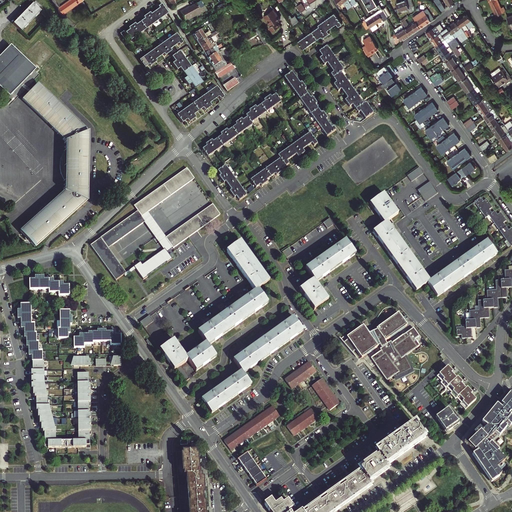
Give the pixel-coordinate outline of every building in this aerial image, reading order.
[(70,0),(67,2),(71,8),(82,0),(81,0),(70,0)] [(410,0),(403,0),(396,2),(399,11),(413,6),(410,0)] [(511,0),(489,0),(496,15),(502,13),(496,0),(511,0)] [(35,1),(33,4),(38,9),(41,7),(35,1)] [(375,1),(367,6),(372,14),(373,13),(380,9),(380,10),(382,9),(379,4),(377,5),(375,1)] [(60,8),(64,14),(71,8),(67,2),(60,8)] [(188,6),(179,12),(185,22),(195,16),(196,16),(201,13),(195,3),(191,6),(191,7),(189,8),(188,6)] [(13,24),(21,32),(40,11),(38,9),(33,4),(32,4),(13,24)] [(155,12),(160,19),(167,14),(161,5),(157,7),(159,9),(155,12)] [(268,28),(271,32),(279,27),(276,23),(279,21),(269,6),(261,11),(265,15),(262,17),(269,27),(268,28)] [(427,8),(414,17),(416,20),(421,28),(434,19),(427,8)] [(387,18),(385,14),(382,9),(380,10),(377,11),(378,13),(366,22),(370,27),(372,30),(379,26),(377,23),(383,19),(384,20),(387,18)] [(160,19),(155,12),(150,15),(149,13),(146,15),(153,25),(160,19)] [(342,24),(335,13),(326,18),(333,28),(338,25),(339,26),(342,24)] [(467,13),(457,20),(468,36),(471,34),(468,29),(475,25),(467,13)] [(153,25),(146,15),(143,17),(144,19),(140,22),(145,30),(153,25)] [(293,15),(290,17),(295,25),(300,21),(297,16),(295,18),(293,15)] [(333,28),(326,18),(318,24),(320,26),(326,35),(330,32),(329,31),(333,28)] [(409,25),(405,19),(402,21),(405,27),(410,34),(421,28),(416,20),(409,25)] [(401,26),(395,30),(396,33),(405,27),(402,21),(399,23),(401,26)] [(145,30),(140,22),(135,25),(134,23),(131,26),(138,35),(145,30)] [(125,33),(127,37),(130,40),(138,35),(131,26),(127,28),(129,30),(125,33)] [(323,37),(326,35),(320,26),(312,31),(317,39),(322,36),(323,37)] [(427,33),(431,40),(441,33),(436,26),(427,33)] [(268,41),(259,27),(254,30),(263,44),(268,41)] [(401,41),(410,34),(405,27),(396,33),(401,41)] [(207,40),(205,37),(201,30),(193,34),(200,47),(205,44),(203,42),(207,40)] [(312,31),(305,36),(310,44),(317,39),(312,31)] [(431,40),(436,46),(442,42),(446,39),(441,33),(431,40)] [(176,34),(169,39),(174,47),(178,44),(179,45),(182,43),(176,34)] [(367,45),(364,46),(370,56),(373,54),(372,52),(379,48),(371,35),(364,39),(367,45)] [(310,44),(305,36),(298,41),(303,49),(310,44)] [(169,49),(174,47),(169,39),(161,44),(168,53),(171,51),(169,49)] [(204,52),(215,45),(213,43),(210,45),(207,40),(203,42),(205,44),(200,47),(204,52)] [(415,40),(408,45),(412,52),(420,47),(415,40)] [(452,55),(447,48),(442,42),(436,46),(445,60),(452,55)] [(154,50),(159,57),(163,54),(164,56),(168,53),(161,44),(154,50)] [(0,55),(0,89),(8,97),(35,70),(10,45),(0,55)] [(221,48),(220,47),(217,48),(216,47),(215,45),(204,52),(207,58),(215,54),(214,52),(221,48)] [(333,55),(327,46),(319,52),(322,57),(319,59),(322,62),(333,55)] [(154,50),(146,55),(153,64),(156,62),(155,60),(159,57),(154,50)] [(179,51),(171,57),(174,62),(172,64),(174,67),(185,59),(179,51)] [(227,66),(218,52),(215,54),(207,58),(216,72),(227,66)] [(456,61),(459,59),(455,53),(452,55),(445,60),(452,69),(458,65),(456,61)] [(146,55),(139,60),(144,68),(148,65),(149,67),(153,64),(146,55)] [(333,55),(322,62),(324,66),(327,64),(330,68),(338,62),(333,55)] [(183,73),(191,67),(185,59),(174,67),(176,70),(179,69),(183,73)] [(216,72),(214,73),(218,79),(236,68),(233,62),(227,66),(216,72)] [(344,71),(338,62),(330,68),(333,73),(331,75),(333,78),(341,73),(344,71)] [(466,77),(459,66),(458,65),(452,69),(460,81),(466,77)] [(191,67),(183,73),(186,77),(183,79),(186,83),(196,75),(191,67)] [(511,77),(507,72),(504,74),(502,70),(493,76),(499,86),(508,80),(509,81),(511,78),(511,77)] [(32,82),(39,75),(37,72),(29,79),(32,82)] [(292,72),(284,78),(289,85),(297,80),(292,72)] [(383,75),(379,78),(384,84),(385,83),(387,86),(393,81),(391,78),(392,78),(387,72),(385,73),(384,73),(383,73),(383,74),(382,74),(383,74),(383,75)] [(437,72),(430,77),(433,82),(440,77),(437,72)] [(333,85),(336,88),(347,81),(341,73),(333,78),(336,83),(333,85)] [(478,86),(470,74),(466,77),(474,88),(478,86)] [(202,83),(196,75),(186,83),(188,86),(191,84),(194,89),(202,84),(202,83)] [(441,76),(434,81),(437,85),(444,80),(441,76)] [(474,88),(466,77),(460,81),(467,93),(474,88)] [(234,78),(222,85),(226,92),(235,86),(238,83),(234,78)] [(297,80),(289,85),(294,93),(304,86),(302,83),(300,84),(297,80)] [(347,81),(336,88),(338,92),(341,89),(344,94),(352,88),(347,81)] [(393,81),(387,86),(389,89),(388,90),(392,96),(396,93),(397,94),(398,94),(398,93),(399,93),(399,92),(398,92),(401,90),(396,84),(395,84),(393,81)] [(45,208),(23,228),(19,232),(33,247),(59,224),(58,223),(65,218),(69,214),(72,210),(74,208),(74,207),(75,206),(76,207),(78,207),(80,206),(82,205),(84,203),(85,201),(86,198),(86,196),(85,194),(85,192),(84,192),(84,191),(84,190),(84,188),(86,186),(84,183),(85,150),(87,148),(85,146),(85,144),(85,142),(86,141),(86,139),(87,137),(87,135),(86,133),(85,130),(84,129),(83,127),(81,126),(79,126),(77,126),(76,125),(76,124),(74,121),(71,118),(68,115),(65,112),(63,110),(61,108),(62,107),(37,83),(22,99),(47,123),(48,122),(50,125),(52,128),(54,130),(57,133),(59,135),(63,138),(62,139),(64,141),(64,143),(66,143),(66,145),(64,147),(65,149),(65,151),(65,181),(65,183),(63,185),(65,187),(65,188),(63,188),(63,191),(61,193),(62,194),(58,197),(55,200),(51,203),(48,206),(46,209),(45,208)] [(304,86),(294,93),(300,100),(308,94),(305,90),(306,89),(304,86)] [(474,88),(467,93),(475,104),(482,100),(477,92),(481,90),(478,86),(474,88)] [(208,92),(214,100),(218,97),(220,100),(223,97),(216,87),(208,92)] [(352,88),(344,94),(348,99),(345,101),(347,104),(358,96),(352,88)] [(404,99),(407,104),(423,92),(420,88),(404,99)] [(208,92),(200,98),(208,109),(211,106),(209,103),(214,100),(208,92)] [(407,104),(410,108),(426,96),(423,92),(407,104)] [(274,107),(281,102),(276,94),(272,97),(270,95),(267,98),(274,107)] [(308,94),(300,100),(305,107),(315,101),(312,97),(311,99),(308,94)] [(358,96),(347,104),(349,107),(352,105),(356,110),(363,104),(358,96)] [(475,104),(483,116),(493,109),(494,109),(486,97),(482,100),(475,104)] [(200,98),(192,104),(198,111),(202,108),(204,111),(208,109),(200,98)] [(274,107),(267,98),(264,100),(265,102),(261,105),(266,113),(274,107)] [(457,100),(451,104),(454,108),(460,104),(457,100)] [(315,105),(317,104),(315,101),(305,107),(310,114),(318,109),(315,105)] [(374,114),(366,102),(363,104),(356,110),(358,113),(360,112),(366,119),(374,114)] [(415,114),(418,119),(434,107),(431,103),(415,114)] [(192,104),(184,110),(192,120),(195,118),(193,115),(198,111),(192,104)] [(266,113),(261,105),(257,108),(255,106),(252,109),(259,118),(266,113)] [(418,119),(421,123),(437,111),(434,107),(418,119)] [(259,118),(252,109),(249,111),(250,113),(246,116),(247,118),(251,124),(259,118)] [(310,114),(316,122),(325,115),(323,112),(321,113),(318,109),(310,114)] [(493,109),(483,116),(491,127),(498,123),(493,116),(496,114),(493,109)] [(184,110),(176,115),(182,123),(187,120),(189,123),(192,120),(184,110)] [(325,115),(316,122),(321,130),(329,124),(326,120),(328,119),(325,115)] [(251,124),(247,118),(243,120),(242,119),(238,121),(245,131),(253,125),(251,124)] [(426,129),(429,134),(445,122),(442,118),(426,129)] [(472,118),(464,123),(467,127),(475,122),(472,118)] [(245,131),(238,121),(235,123),(237,125),(232,128),(238,136),(245,131)] [(429,134),(432,138),(448,126),(445,122),(429,134)] [(467,127),(470,131),(478,126),(475,122),(467,127)] [(498,123),(491,127),(499,139),(510,132),(508,130),(505,125),(501,128),(498,123)] [(329,124),(321,130),(327,137),(336,130),(334,127),(332,128),(329,124)] [(238,136),(232,128),(228,131),(227,129),(224,132),(230,141),(238,136)] [(223,146),(230,141),(224,132),(220,134),(222,136),(218,139),(223,146)] [(511,135),(510,132),(499,139),(507,151),(511,147),(511,143),(511,142),(511,140),(511,135)] [(314,146),(317,144),(312,136),(310,133),(301,139),(307,147),(312,144),(314,146)] [(437,144),(440,149),(456,137),(453,133),(437,144)] [(440,149),(443,153),(459,141),(456,137),(440,149)] [(223,146),(218,139),(213,142),(212,140),(209,143),(216,152),(223,146)] [(307,147),(301,139),(294,145),(301,155),(305,153),(303,150),(307,147)] [(489,140),(481,145),(484,149),(492,144),(489,140)] [(216,152),(209,143),(206,145),(207,147),(203,150),(208,157),(216,152)] [(301,155),(294,145),(286,150),(291,158),(296,155),(298,158),(301,155)] [(447,160),(450,164),(468,151),(465,147),(447,160)] [(291,158),(286,150),(278,156),(280,159),(286,167),(289,164),(287,161),(291,158)] [(450,164),(453,168),(471,155),(468,151),(450,164)] [(286,167),(280,159),(273,164),(279,174),(283,171),(282,170),(286,167)] [(471,160),(460,168),(465,175),(471,170),(472,170),(473,170),(474,170),(474,169),(473,168),(476,166),(471,160)] [(279,174),(273,164),(265,170),(271,177),(275,174),(276,176),(279,174)] [(219,177),(221,180),(231,173),(225,166),(218,171),(221,176),(219,177)] [(409,175),(407,177),(410,181),(422,173),(419,168),(418,169),(409,175)] [(460,168),(449,176),(453,183),(456,181),(457,181),(457,182),(458,181),(458,180),(458,179),(465,175),(460,168)] [(186,169),(134,206),(138,211),(90,246),(116,281),(127,274),(108,248),(145,222),(142,217),(147,213),(194,180),(186,169)] [(271,177),(265,170),(258,175),(265,184),(268,182),(267,180),(271,177)] [(231,173),(221,180),(223,183),(225,182),(228,186),(236,180),(231,173)] [(265,184),(258,175),(250,181),(251,181),(256,188),(260,185),(261,187),(265,184)] [(236,180),(228,186),(231,190),(229,192),(232,195),(241,188),(236,180)] [(416,190),(424,201),(436,192),(433,188),(428,181),(416,190)] [(241,188),(232,195),(234,198),(236,197),(239,201),(247,195),(241,188)] [(480,245),(477,248),(460,260),(457,262),(440,274),(437,276),(430,281),(426,276),(422,271),(413,258),(410,254),(396,234),(393,230),(387,222),(398,214),(384,194),(370,204),(384,224),(373,232),(380,242),(383,246),(394,262),(402,273),(409,282),(412,286),(416,292),(427,284),(437,297),(497,255),(487,241),(480,245)] [(489,216),(500,231),(506,227),(504,223),(507,221),(501,213),(498,215),(495,211),(492,214),(489,210),(492,208),(487,200),(483,202),(481,198),(474,202),(486,218),(489,216)] [(165,238),(173,249),(219,216),(212,205),(165,238)] [(142,217),(145,222),(160,242),(154,247),(162,257),(173,249),(165,238),(147,213),(142,217)] [(330,218),(323,223),(327,229),(334,224),(330,218)] [(509,231),(506,227),(500,231),(511,247),(511,246),(511,228),(509,231)] [(314,310),(318,308),(329,300),(324,293),(321,290),(316,283),(326,276),(329,273),(345,262),(349,259),(356,254),(346,240),(306,269),(314,280),(300,290),(314,310)] [(255,291),(251,294),(250,295),(247,297),(231,308),(228,311),(216,319),(211,323),(208,325),(198,332),(206,344),(200,349),(196,351),(187,358),(184,354),(181,350),(174,340),(170,343),(160,350),(167,360),(169,364),(175,371),(181,366),(188,361),(196,372),(197,371),(217,357),(209,346),(269,303),(258,289),(269,281),(241,242),(240,242),(235,245),(227,252),(232,259),(233,261),(246,278),(249,283),(255,291)] [(289,248),(282,253),(286,258),(293,254),(289,248)] [(461,339),(471,338),(471,329),(480,328),(480,319),(489,318),(488,309),(498,308),(497,299),(507,298),(506,289),(511,288),(511,270),(504,271),(505,280),(495,281),(496,290),(486,291),(487,300),(477,301),(478,310),(469,311),(469,320),(465,321),(465,327),(456,328),(457,335),(461,335),(461,339)] [(39,290),(39,277),(35,277),(35,280),(30,280),(30,290),(39,290)] [(43,280),(43,277),(39,277),(39,290),(49,289),(49,280),(43,280)] [(30,290),(30,280),(26,280),(26,283),(21,282),(21,292),(30,292),(30,290)] [(49,280),(49,289),(49,293),(58,292),(58,283),(53,283),(53,280),(49,280)] [(62,283),(58,283),(58,292),(58,296),(69,296),(69,286),(63,286),(62,283)] [(18,311),(18,315),(30,314),(30,305),(21,305),(21,311),(18,311)] [(71,317),(69,317),(69,311),(60,311),(60,321),(71,320),(71,317)] [(21,319),(21,324),(30,324),(30,314),(18,315),(18,319),(21,319)] [(363,326),(347,337),(348,339),(344,342),(351,351),(354,349),(361,359),(380,345),(382,348),(380,349),(381,351),(371,358),(387,381),(394,377),(396,375),(396,377),(411,370),(405,357),(407,356),(420,346),(416,340),(420,336),(414,328),(392,343),(391,341),(387,344),(386,341),(407,326),(398,314),(376,329),(377,330),(369,334),(363,326)] [(140,323),(145,329),(154,322),(150,317),(150,316),(140,323)] [(304,331),(293,317),(233,360),(241,371),(202,400),(212,414),(252,385),(244,374),(304,331)] [(60,321),(60,329),(69,329),(69,324),(71,324),(71,320),(60,321)] [(34,324),(30,324),(21,324),(21,329),(24,328),(25,334),(34,334),(34,324)] [(60,329),(58,329),(58,339),(67,339),(67,333),(69,333),(69,329),(60,329)] [(93,342),(102,342),(102,331),(98,331),(98,333),(93,333),(93,342)] [(110,342),(110,333),(105,333),(105,331),(102,331),(102,342),(110,342)] [(114,332),(110,333),(110,342),(110,345),(121,345),(121,336),(114,336),(114,332)] [(84,335),(84,344),(93,344),(93,342),(93,333),(89,333),(89,335),(84,335)] [(36,334),(34,334),(25,334),(25,338),(27,338),(27,343),(36,342),(36,334)] [(80,338),(74,339),(74,348),(84,348),(84,344),(84,335),(79,335),(80,338)] [(29,351),(38,351),(38,342),(36,342),(27,343),(27,346),(29,346),(29,351)] [(42,351),(38,351),(29,351),(29,356),(32,356),(32,361),(42,361),(42,351)] [(396,375),(394,377),(396,382),(415,372),(407,356),(405,357),(411,370),(396,377),(396,375)] [(90,357),(75,358),(73,366),(93,365),(90,357)] [(114,357),(112,365),(123,365),(123,357),(114,357)] [(42,361),(32,361),(32,367),(31,367),(31,371),(42,371),(42,361)] [(303,367),(310,376),(316,372),(309,363),(303,367)] [(190,379),(181,366),(175,371),(184,384),(188,381),(190,379)] [(440,376),(450,387),(461,377),(451,366),(440,376)] [(310,376),(303,367),(297,371),(304,381),(310,376)] [(297,371),(291,376),(298,385),(304,381),(297,371)] [(89,373),(77,374),(78,383),(89,383),(90,383),(90,379),(89,379),(89,373)] [(291,376),(285,380),(292,389),(298,385),(291,376)] [(450,387),(461,398),(471,389),(461,377),(450,387)] [(322,380),(312,387),(316,392),(326,385),(322,380)] [(316,392),(321,398),(330,391),(326,385),(316,392)] [(461,398),(471,409),(481,400),(471,389),(461,398)] [(330,391),(321,398),(325,405),(335,398),(330,391)] [(476,455),(495,483),(507,474),(502,468),(505,466),(511,461),(503,454),(506,452),(497,444),(495,447),(490,442),(500,431),(506,436),(511,428),(511,427),(511,426),(511,424),(511,395),(504,404),(509,408),(507,410),(500,404),(485,423),(491,428),(489,430),(486,428),(480,434),(482,436),(472,445),(479,452),(476,455)] [(44,397),(35,397),(35,401),(36,401),(36,406),(46,406),(46,397),(44,397)] [(335,398),(325,405),(330,411),(339,404),(335,398)] [(91,406),(91,402),(89,402),(78,403),(78,412),(90,412),(89,406),(91,406)] [(272,407),(266,411),(273,421),(279,416),(272,407)] [(447,408),(434,416),(446,433),(462,422),(457,414),(453,417),(447,408)] [(311,409),(305,414),(312,423),(318,419),(311,409)] [(266,411),(260,416),(267,425),(273,421),(266,411)] [(312,423),(305,414),(299,418),(306,427),(312,423)] [(260,416),(254,420),(261,429),(267,425),(260,416)] [(299,418),(293,422),(300,432),(306,427),(299,418)] [(254,420),(248,424),(255,434),(261,429),(254,420)] [(293,422),(287,427),(294,436),(300,432),(293,422)] [(332,511),(334,511),(350,501),(349,500),(353,497),(354,498),(369,487),(368,486),(371,484),(369,482),(386,470),(385,469),(388,468),(386,466),(403,453),(403,452),(406,450),(407,451),(423,440),(422,438),(424,437),(414,423),(398,435),(399,437),(393,441),(392,440),(379,449),(380,451),(376,453),(379,456),(376,458),(375,457),(361,466),(362,468),(359,470),(362,473),(358,475),(357,474),(344,483),(346,485),(339,489),(338,488),(326,497),(327,498),(321,503),(320,501),(306,511),(307,511),(302,511),(300,511),(287,511),(288,511),(293,508),(288,501),(283,504),(281,501),(275,505),(271,500),(265,504),(270,511),(332,511)] [(248,424),(242,429),(249,438),(255,434),(248,424)] [(249,438),(242,429),(236,433),(243,442),(249,438)] [(92,435),(92,431),(90,431),(79,431),(79,441),(90,440),(90,435),(92,435)] [(53,432),(43,432),(43,436),(45,436),(45,441),(48,441),(55,441),(55,432),(53,432)] [(236,433),(230,437),(237,447),(243,442),(236,433)] [(230,437),(224,441),(231,451),(237,447),(230,437)] [(196,443),(196,440),(180,441),(181,446),(188,445),(188,452),(197,451),(196,450),(198,450),(197,448),(196,448),(196,445),(197,445),(197,443),(196,443)] [(206,511),(206,502),(204,502),(203,495),(205,495),(205,486),(204,478),(202,478),(202,474),(198,475),(198,471),(199,471),(198,455),(197,455),(197,451),(188,452),(182,452),(176,452),(180,504),(180,509),(180,511),(206,511)] [(248,453),(237,460),(238,461),(238,460),(243,466),(252,460),(248,454),(248,453)] [(252,460),(243,466),(248,473),(253,469),(257,466),(252,460)] [(253,469),(248,473),(252,479),(262,473),(257,466),(253,469)] [(266,479),(262,473),(252,479),(257,486),(256,486),(256,487),(267,479),(267,478),(266,479)]
